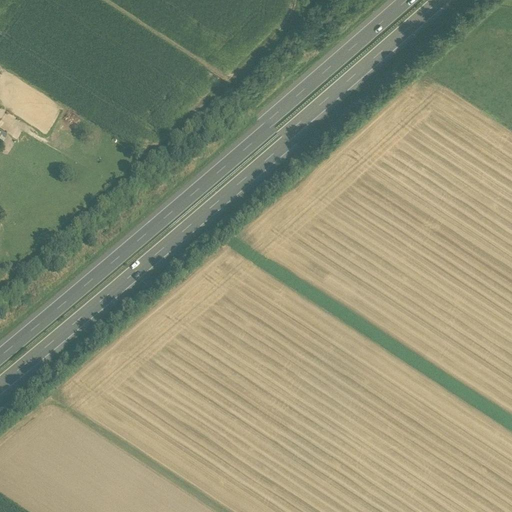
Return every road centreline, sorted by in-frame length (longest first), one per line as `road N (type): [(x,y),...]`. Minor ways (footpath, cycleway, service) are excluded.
road 1 (motorway): [(0,380),(444,0)]
road 2 (motorway): [(410,0),(0,348)]
road 3 (track): [(293,0),(289,23),(255,58),(0,290)]
road 4 (track): [(215,511),(56,409)]
road 5 (track): [(230,81),(100,0)]
